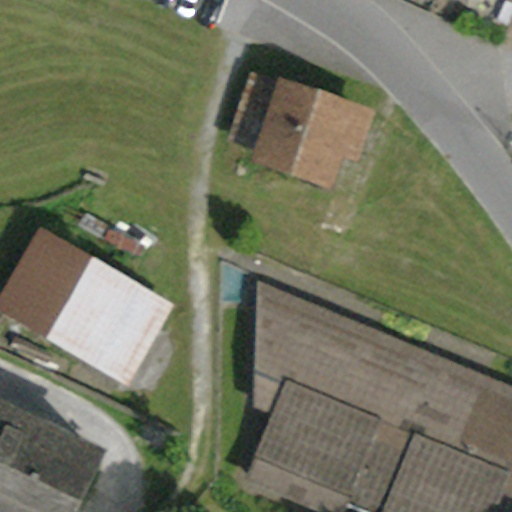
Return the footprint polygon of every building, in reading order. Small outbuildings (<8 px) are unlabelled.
[(327,180),(338,148),(353,154),(365,119),(255,81),(235,138),(265,149),(262,158),(327,180)] [(5,307),(126,375),(165,308),(43,239),(5,307)] [(511,422),(511,394),(261,291),(261,318),(376,366),(378,361),(399,370),(397,375),(484,411),(486,406),(507,414),(504,420),(511,422)] [(511,511),(511,422),(504,420),(507,414),(486,406),(484,411),(397,375),(399,370),(378,361),(376,366),(261,318),(258,405),(277,413),(250,479),(327,511),(341,511),(346,502),(368,511),(511,511)] [(0,511),(73,511),(102,455),(36,424),(0,406),(0,511)] [(368,511),(346,502),(341,511),(368,511)]
